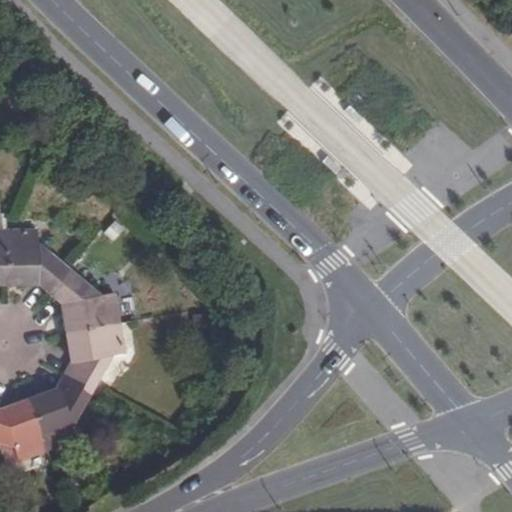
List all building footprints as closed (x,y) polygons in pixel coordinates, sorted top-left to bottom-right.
[(0,232),(12,233),(13,207),(0,207),(0,232)] [(0,232),(0,286),(9,286),(12,233),(0,232)] [(12,233),(9,286),(39,287),(50,297),(71,273),(54,257),(41,257),(43,234),(12,233)] [(63,308),(67,336),(121,326),(115,296),(93,300),(93,295),(92,291),(71,273),(50,297),(63,308)] [(67,336),(72,365),(65,378),(91,394),(105,372),(103,361),(126,358),(121,326),(67,336)] [(30,403),(48,451),(77,441),(69,420),(78,417),(91,394),(65,378),(57,393),(30,403)] [(12,443),(19,463),(48,451),(30,403),(2,412),(0,411),(0,444),(4,446),(12,443)]
